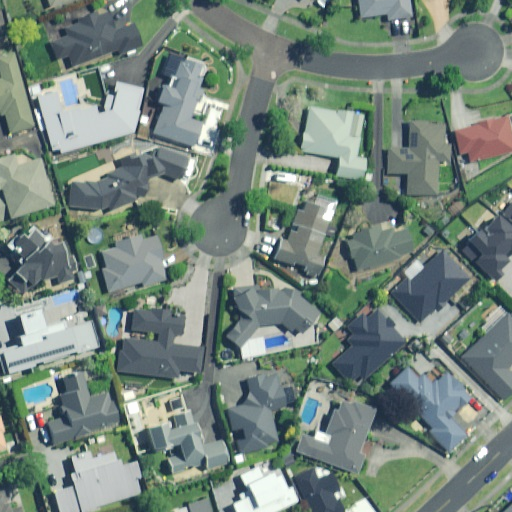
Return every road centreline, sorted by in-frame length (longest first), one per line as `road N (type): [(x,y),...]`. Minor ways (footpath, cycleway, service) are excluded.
road 1 (residential): [(476,51),(374,68),(307,60),(272,45)]
road 2 (residential): [(215,233),(237,191),(272,45)]
